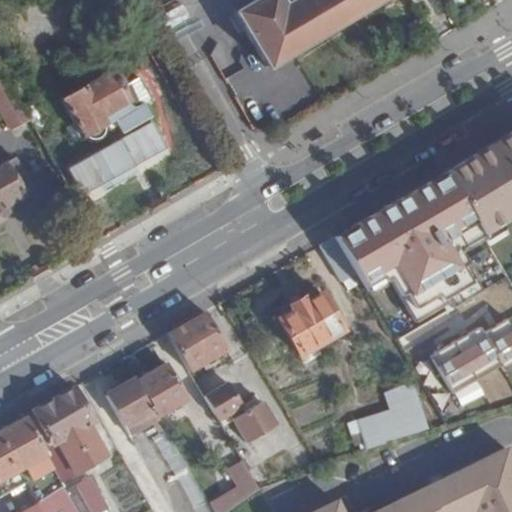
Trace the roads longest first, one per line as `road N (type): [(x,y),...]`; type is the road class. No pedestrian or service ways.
road 1 (primary): [(58,348),(511,84)]
road 2 (primary): [(264,191),(0,346)]
road 3 (primary): [(511,47),(264,191)]
road 4 (residential): [(264,191),(154,0)]
